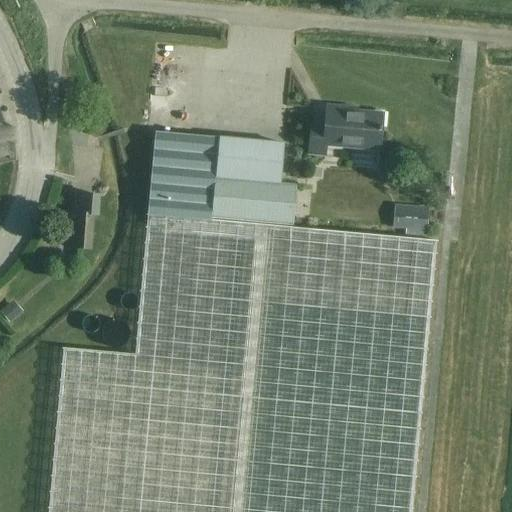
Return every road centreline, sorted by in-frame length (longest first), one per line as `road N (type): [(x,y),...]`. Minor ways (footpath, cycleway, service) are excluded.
road 1 (track): [(468,35),(420,511)]
road 2 (track): [(511,39),(254,15)]
road 3 (unclassified): [(0,256),(33,173),(26,103),(0,36)]
road 4 (track): [(76,3),(108,57),(249,70)]
